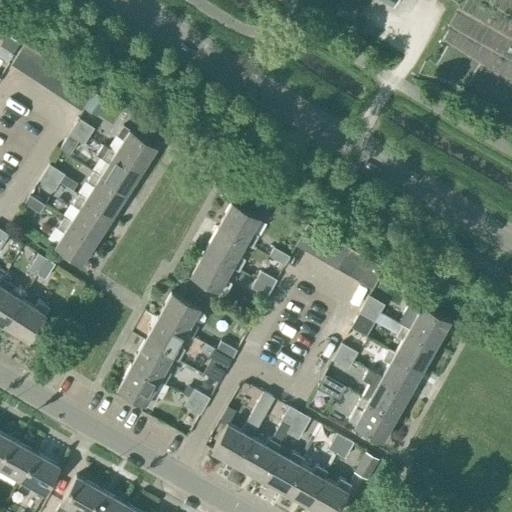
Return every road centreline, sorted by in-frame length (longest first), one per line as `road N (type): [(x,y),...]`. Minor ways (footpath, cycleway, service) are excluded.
road 1 (secondary): [(511,236),(190,52),(125,0)]
road 2 (residential): [(236,369),(291,398),(347,293),(292,264)]
road 3 (residential): [(173,478),(0,376)]
road 4 (residential): [(0,215),(61,118),(7,85)]
road 5 (residential): [(236,369),(173,478)]
